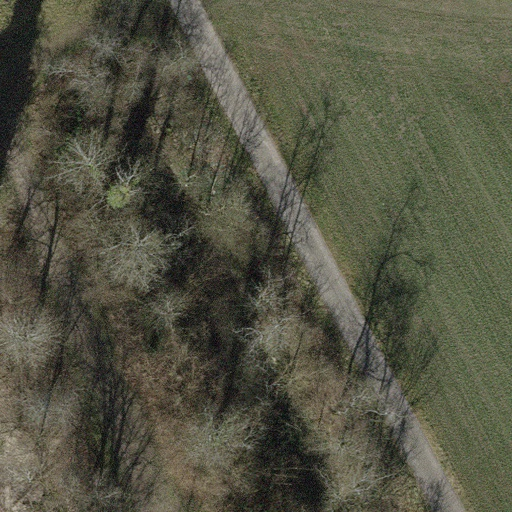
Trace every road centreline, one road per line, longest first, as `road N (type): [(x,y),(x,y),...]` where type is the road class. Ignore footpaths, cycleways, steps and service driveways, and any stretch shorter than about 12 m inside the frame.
road 1 (track): [(445,511),(185,0)]
road 2 (track): [(0,114),(155,511)]
